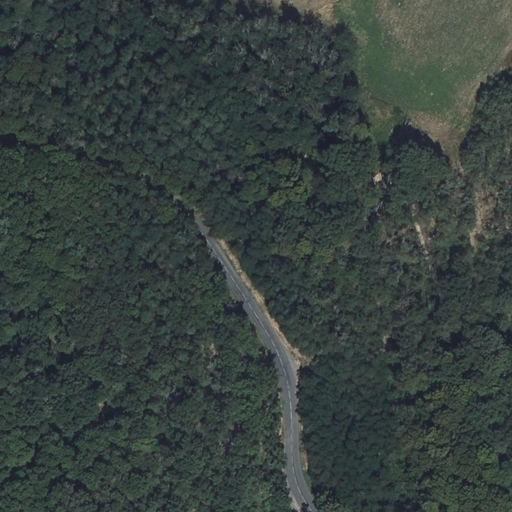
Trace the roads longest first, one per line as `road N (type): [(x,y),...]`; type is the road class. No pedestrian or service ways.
road 1 (track): [(511,351),(466,319),(404,192),(317,155),(254,91),(125,19),(114,0)]
road 2 (tertiary): [(319,511),(299,489),(290,375),(204,233),(138,183),(56,155),(0,150)]
